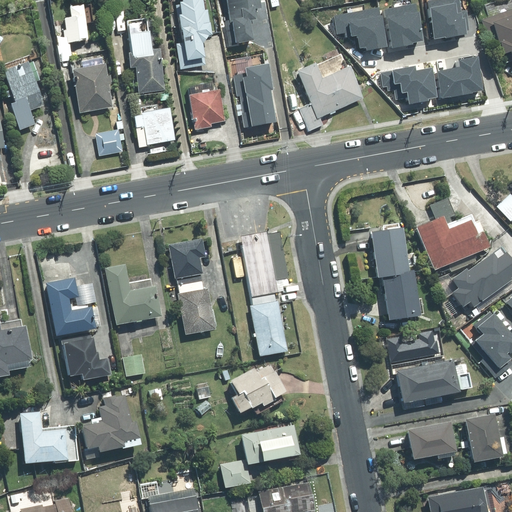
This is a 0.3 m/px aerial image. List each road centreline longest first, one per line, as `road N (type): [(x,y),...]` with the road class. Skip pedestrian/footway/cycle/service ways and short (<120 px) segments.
road 1 (residential): [(365,511),(302,168)]
road 2 (tertiary): [(0,223),(302,168)]
road 3 (tertiary): [(302,168),(511,129)]
